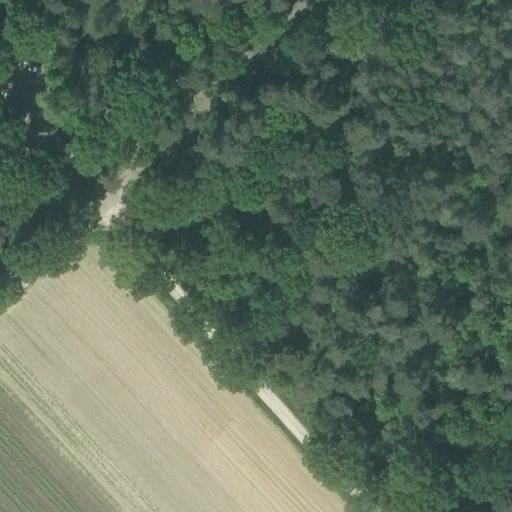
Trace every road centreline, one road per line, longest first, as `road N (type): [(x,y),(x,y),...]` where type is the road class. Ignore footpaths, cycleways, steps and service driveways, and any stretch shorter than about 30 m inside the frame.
road 1 (track): [(386,511),(91,206)]
road 2 (track): [(91,206),(317,0)]
road 3 (unclassified): [(0,292),(91,206)]
road 4 (track): [(91,206),(88,187),(22,105)]
